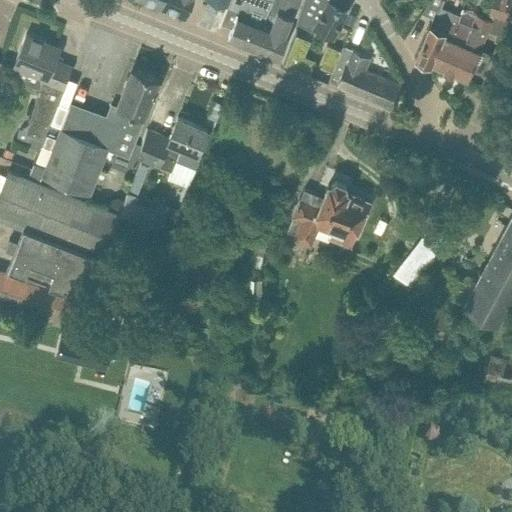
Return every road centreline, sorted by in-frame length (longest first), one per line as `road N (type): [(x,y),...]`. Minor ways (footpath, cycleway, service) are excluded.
road 1 (secondary): [(420,136),(74,0)]
road 2 (residential): [(420,136),(424,100),(365,0)]
